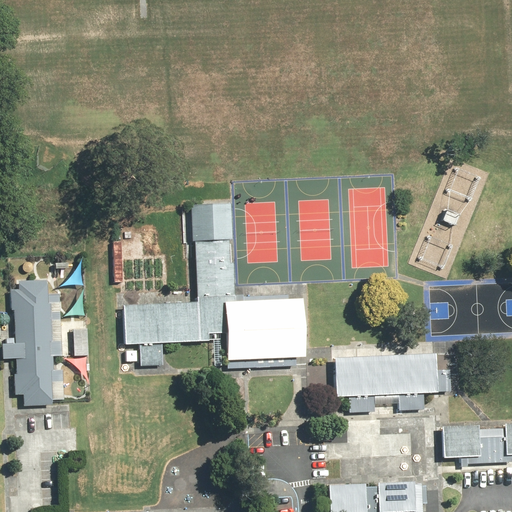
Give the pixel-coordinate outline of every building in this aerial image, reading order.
[(511,189),(413,190),(413,230),(429,230),(429,252),(450,252),(450,238),(479,238),(479,249),(499,249),(499,228),(511,228),(511,189)] [(118,297),(119,341),(136,340),(137,364),(161,363),(161,340),(220,338),(220,360),(303,358),(301,299),(234,301),(231,202),(184,204),(186,290),(187,295),(118,297)] [(51,409),(48,277),(12,278),(16,410),(51,409)] [(85,355),(85,327),(70,327),(71,355),(85,355)] [(447,353),(330,357),(331,395),(448,392),(447,353)] [(274,377),(246,378),(247,417),(276,416),(274,377)] [(419,426),(420,471),(438,471),(437,411),(380,412),(380,427),(419,426)] [(375,428),(348,429),(349,444),(375,443),(375,428)] [(511,429),(500,430),(501,459),(511,458),(511,429)] [(477,430),(439,431),(440,462),(478,461),(477,430)] [(414,478),(374,479),(375,511),(415,510),(414,478)] [(364,511),(364,479),(323,480),(323,511),(364,511)]
